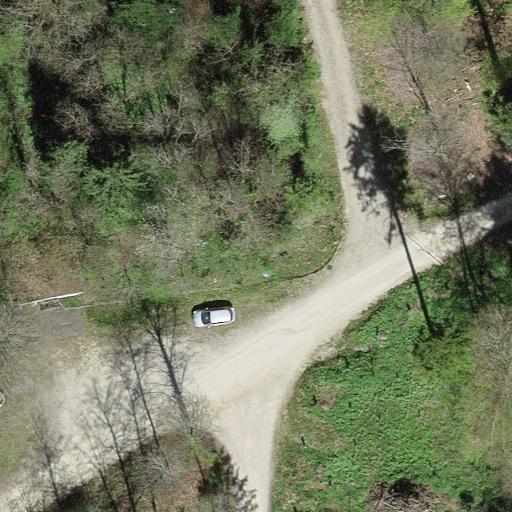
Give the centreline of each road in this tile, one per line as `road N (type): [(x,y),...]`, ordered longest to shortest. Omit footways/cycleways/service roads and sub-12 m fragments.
road 1 (track): [(14,511),(380,271)]
road 2 (track): [(380,271),(319,0)]
road 3 (track): [(276,339),(259,511)]
road 4 (track): [(380,271),(511,212)]
